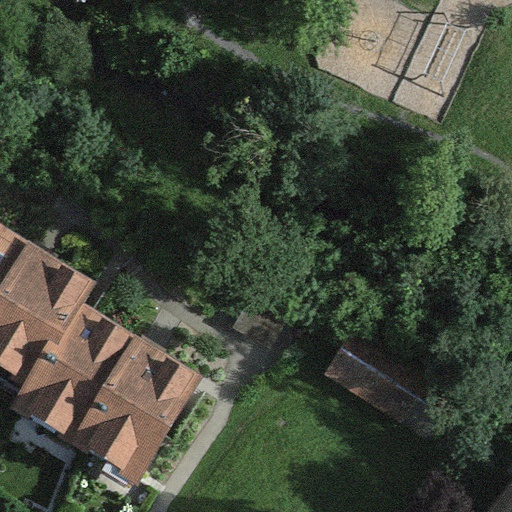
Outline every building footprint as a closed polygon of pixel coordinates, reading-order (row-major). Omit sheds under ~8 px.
[(52,0),(78,16),(88,0),(52,0)] [(0,375),(22,389),(71,306),(85,283),(0,232),(0,375)] [(197,381),(71,306),(22,389),(7,414),(133,489),(197,381)] [(324,374),(429,442),(462,391),(357,323),(324,374)] [(511,511),(511,483),(487,511),(511,511)]
